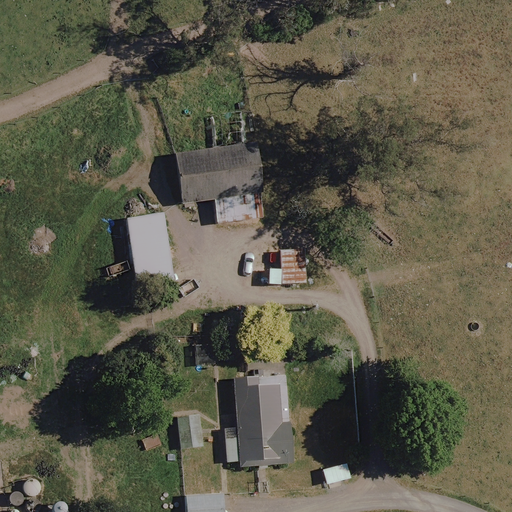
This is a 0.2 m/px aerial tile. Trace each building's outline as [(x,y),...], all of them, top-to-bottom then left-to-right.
[(254,147),(173,158),(180,208),(213,203),(258,197),(261,197),(254,147)] [(261,220),(258,197),(213,203),(216,226),(261,220)] [(172,290),(160,216),(124,222),(137,296),(172,290)] [(308,253),(280,253),(280,286),(307,286),(308,253)] [(283,378),(234,382),(241,471),(290,468),(283,378)] [(201,449),(196,416),(176,419),(180,452),(201,449)] [(220,511),(220,497),(184,499),(185,511),(220,511)]
